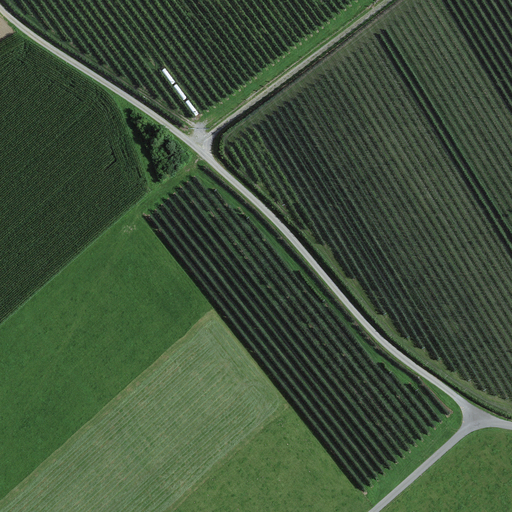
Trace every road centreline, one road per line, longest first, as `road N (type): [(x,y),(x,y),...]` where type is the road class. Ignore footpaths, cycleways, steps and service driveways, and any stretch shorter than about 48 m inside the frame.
road 1 (track): [(0,7),(193,146),(290,236),(396,357),(480,418)]
road 2 (track): [(193,146),(380,0)]
